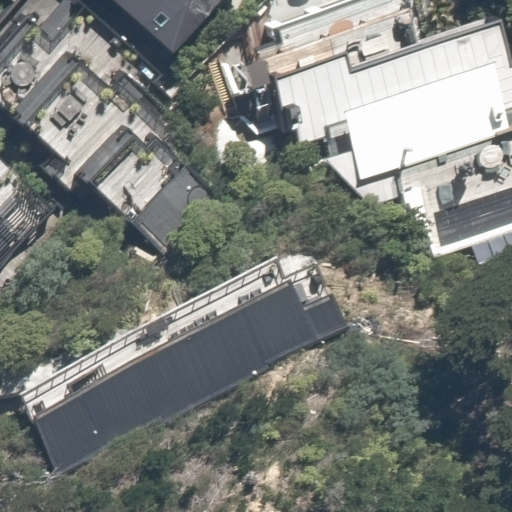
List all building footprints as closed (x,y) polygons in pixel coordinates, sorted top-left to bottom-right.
[(0,0),(0,9),(8,0),(0,0)] [(110,0),(127,15),(140,0),(110,0)] [(287,123),(315,115),(343,207),(403,189),(426,263),(511,236),(511,47),(492,54),(480,13),(416,32),(406,0),(347,0),(269,24),(278,52),(267,56),(287,123)] [(116,51),(68,8),(42,37),(23,21),(0,46),(0,102),(152,238),(207,176),(94,75),(116,51)] [(0,159),(0,247),(44,197),(0,159)] [(273,250),(13,385),(59,474),(319,339),(273,250)]
